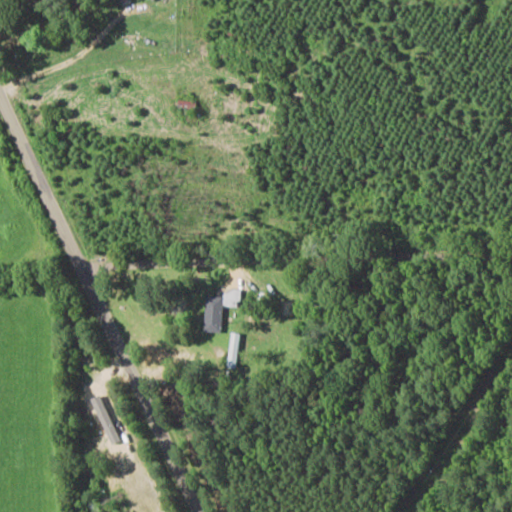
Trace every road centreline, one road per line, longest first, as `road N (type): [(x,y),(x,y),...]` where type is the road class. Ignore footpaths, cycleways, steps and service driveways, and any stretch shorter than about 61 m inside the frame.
road 1 (residential): [(215,511),(0,98)]
road 2 (residential): [(84,260),(511,252)]
